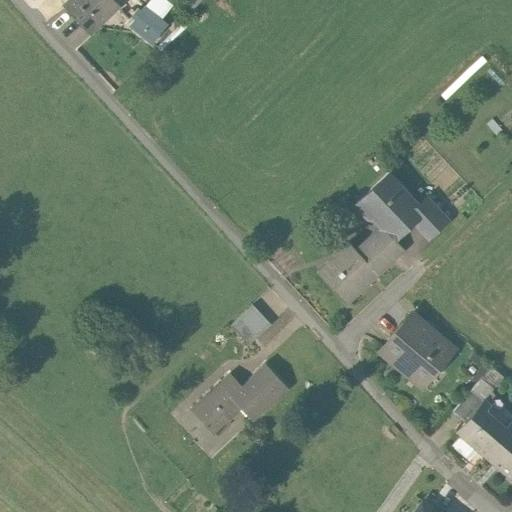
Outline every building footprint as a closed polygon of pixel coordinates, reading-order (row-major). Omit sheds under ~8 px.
[(117,7),(110,0),(67,0),(64,3),(92,32),(117,7)] [(183,0),(179,5),(188,14),(199,0),(183,0)] [(164,22),(142,5),(138,9),(136,8),(130,16),(132,17),(126,25),(132,30),(148,42),(164,22)] [(154,46),(158,50),(188,21),(184,17),(154,46)] [(511,94),(478,60),(441,95),(446,100),(479,69),(484,74),(478,80),(488,90),(492,86),(509,104),(511,100),(511,94)] [(378,227),(393,243),(414,224),(425,213),(417,204),(387,172),(355,202),(359,206),(359,212),(365,218),(371,219),(378,227)] [(427,195),(417,204),(425,213),(414,224),(429,240),(450,220),(427,195)] [(393,243),(378,227),(354,250),(349,245),(320,273),(347,302),(401,251),(393,243)] [(269,321),(253,304),(231,325),(247,341),(269,321)] [(461,354),(415,311),(378,350),(424,393),(461,354)] [(288,384),(267,362),(242,386),(228,372),(191,407),(213,430),(239,405),(251,419),(288,384)] [(453,412),(466,423),(485,401),(487,403),(498,391),(482,377),(453,412)] [(487,462),(511,432),(511,421),(510,420),(505,426),(486,409),(490,405),(487,403),(485,401),(466,423),(456,435),(460,438),(476,452),(487,462)] [(511,432),(487,462),(511,482),(511,432)] [(476,452),(460,438),(453,446),(469,459),(476,452)] [(436,511),(422,501),(414,511),(436,511)]
